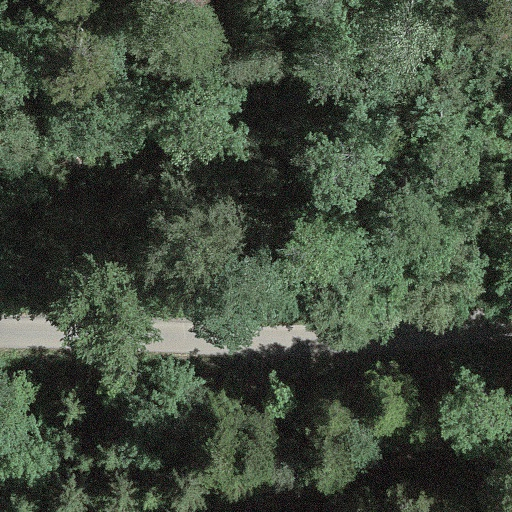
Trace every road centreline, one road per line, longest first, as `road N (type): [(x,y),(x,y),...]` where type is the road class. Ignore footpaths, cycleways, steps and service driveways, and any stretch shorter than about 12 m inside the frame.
road 1 (unclassified): [(0,334),(336,340),(511,324)]
road 2 (track): [(243,511),(511,414)]
